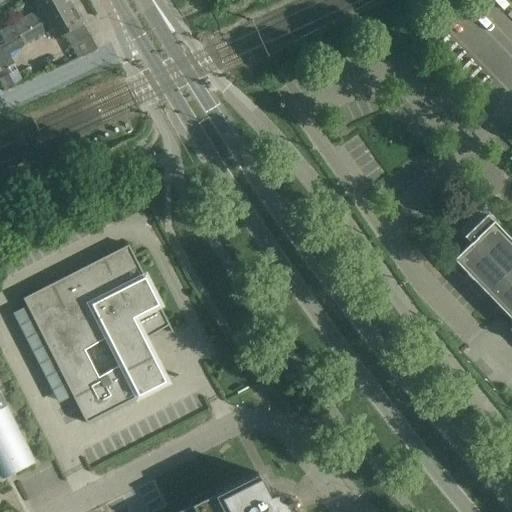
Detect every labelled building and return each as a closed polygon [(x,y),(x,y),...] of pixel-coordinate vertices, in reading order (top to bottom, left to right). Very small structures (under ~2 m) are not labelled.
[(0,46),(71,6),(67,0),(35,0),(32,2),(38,12),(0,33),(0,35),(5,43),(0,45),(0,46)] [(8,54),(49,31),(54,41),(82,25),(71,6),(0,46),(0,71),(13,64),(8,54)] [(88,35),(69,45),(77,59),(95,50),(88,35)] [(7,75),(0,79),(0,85),(3,92),(13,87),(7,75)] [(486,215),(463,238),(464,239),(464,238),(469,244),(452,261),(511,322),(511,331),(511,332),(511,242),(492,221),(486,215)] [(164,382),(143,340),(168,327),(170,333),(172,332),(127,246),(22,299),(85,424),(178,376),(178,375),(164,382)] [(33,463),(0,397),(0,476),(1,479),(33,463)] [(189,501),(187,503),(189,506),(177,511),(294,511),(294,509),(296,508),(297,505),(297,502),(295,500),(293,499),(290,499),(288,500),(285,498),(281,497),(278,496),(274,496),(272,496),(268,497),(256,472),(211,495),(210,491),(207,492),(204,493),(200,494),(198,495),(195,497),(192,499),(189,501)]
